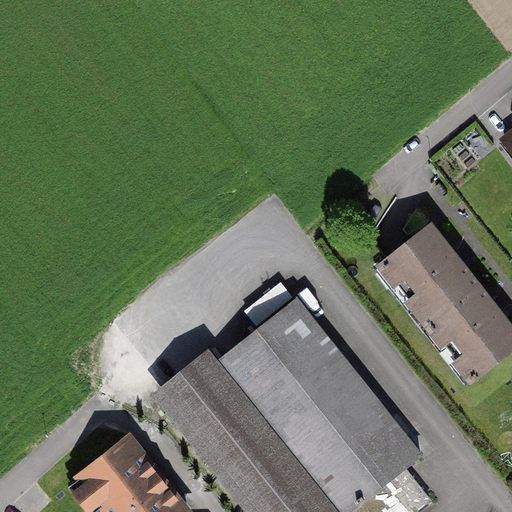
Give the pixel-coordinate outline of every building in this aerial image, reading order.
[(511,133),(503,140),(511,152),(511,133)] [(511,346),(511,336),(495,315),(487,305),(489,303),(459,265),(457,266),(427,228),(380,266),(395,285),(397,283),(406,295),(404,297),(445,349),(448,347),(457,359),(455,361),(470,380),(511,346)] [(294,300),(216,362),(336,511),(347,511),(355,506),(359,511),(412,511),(427,500),(402,469),(419,456),(294,300)] [(336,511),(216,362),(172,396),(264,511),(336,511)] [(115,511),(158,478),(125,437),(74,478),(100,511),(115,511)] [(185,511),(158,478),(115,511),(185,511)]
